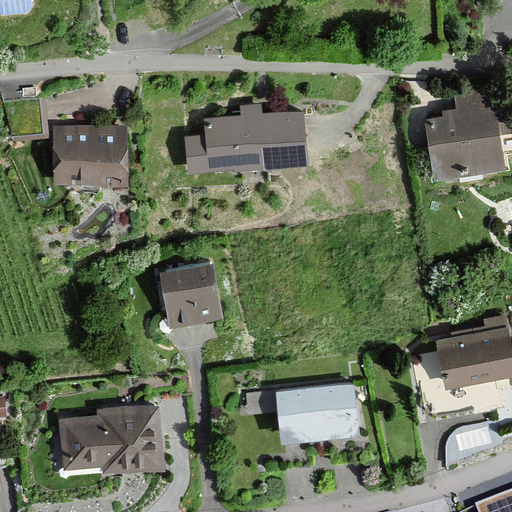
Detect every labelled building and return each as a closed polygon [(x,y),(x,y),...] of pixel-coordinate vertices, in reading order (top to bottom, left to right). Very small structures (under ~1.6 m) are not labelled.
[(448,107),(410,112),(420,181),(499,170),(496,150),(511,147),(511,100),(509,81),(446,90),(448,107)] [(297,111),(195,118),(197,137),(178,138),(180,177),(301,169),(297,111)] [(117,127),(44,126),(43,188),(117,189),(117,127)] [(206,265),(150,273),(157,326),(213,318),(206,265)] [(503,329),(426,341),(435,391),(511,378),(503,329)] [(343,383),(266,390),(271,443),(348,436),(343,383)] [(149,407),(50,412),(53,474),(153,468),(149,407)] [(511,511),(511,491),(477,506),(478,511),(511,511)]
